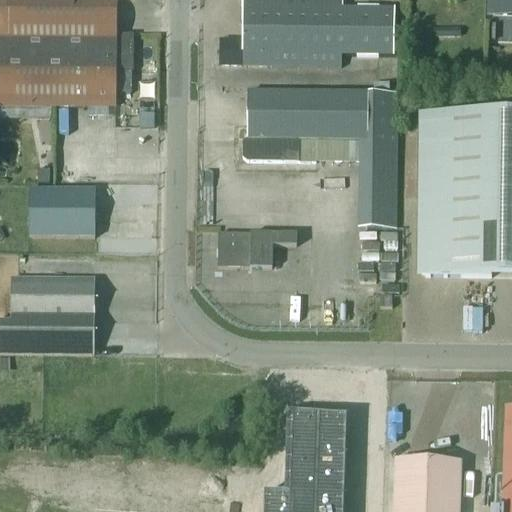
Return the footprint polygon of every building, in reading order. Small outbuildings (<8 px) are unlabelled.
[(117,36),(117,4),(74,3),(73,0),(0,0),(0,108),(116,110),(116,73),(122,73),(133,73),(133,36),(117,36)] [(221,42),(220,68),(341,70),(341,58),(395,59),(395,10),(342,10),(342,0),(242,0),(242,42),(221,42)] [(511,0),(493,0),(493,18),(511,18),(511,0)] [(440,27),(441,38),(456,37),(456,26),(440,27)] [(122,73),(116,73),(116,95),(130,95),(130,73),(122,73)] [(246,164),(314,164),(314,142),(367,142),(367,95),(247,93),(247,141),(242,145),(242,160),(246,164)] [(424,279),(511,279),(511,119),(425,119),(424,279)] [(26,167),(25,176),(38,177),(39,167),(26,167)] [(28,239),(95,239),(95,191),(29,191),(28,239)] [(218,236),(217,270),(272,271),(272,248),(296,249),(296,237),(218,236)] [(0,356),(94,357),(94,281),(11,280),(10,325),(0,324),(0,356)] [(391,299),(379,299),(379,311),(391,311),(391,299)] [(511,511),(511,410),(504,410),(502,499),(501,511),(511,511)] [(291,414),(288,494),(268,493),(266,511),(346,511),(351,417),(291,414)] [(392,511),(458,511),(460,464),(394,462),(392,511)]
